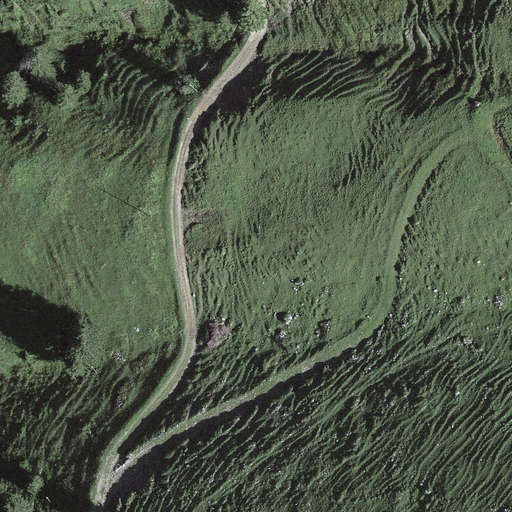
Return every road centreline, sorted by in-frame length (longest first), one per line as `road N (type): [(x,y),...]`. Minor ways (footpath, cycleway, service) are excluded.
road 1 (track): [(104,489),(169,437),(355,341),(376,322),(404,217),(441,150),(473,139),(511,174)]
road 2 (track): [(98,511),(112,461),(186,359),(179,169),(192,124),(255,40),(258,0)]
